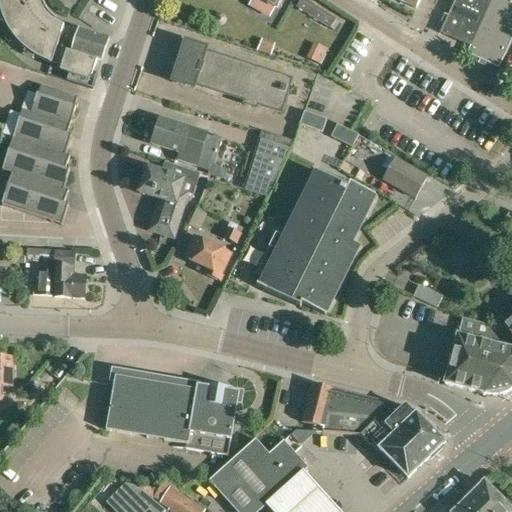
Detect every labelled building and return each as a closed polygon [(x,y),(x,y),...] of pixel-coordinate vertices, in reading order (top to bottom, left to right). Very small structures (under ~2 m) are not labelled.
[(4,24),(44,5),(42,2),(41,0),(6,0),(0,1),(0,11),(1,16),(4,24)] [(258,0),(276,10),(281,0),(258,0)] [(300,0),(295,8),(329,29),(336,20),(305,0),(300,0)] [(394,0),(415,9),(419,0),(394,0)] [(466,55),(467,55),(493,0),(454,0),(439,33),(469,47),(466,55)] [(493,0),(467,55),(498,69),(511,37),(511,0),(510,0),(493,0)] [(13,37),(15,41),(48,12),(47,10),(45,8),(44,5),(4,24),(7,28),(10,33),(13,37)] [(29,53),(32,55),(54,22),(56,19),(53,17),(51,15),(48,12),(15,41),(20,45),(22,48),(26,50),(29,53)] [(335,21),(330,28),(336,32),(341,25),(335,21)] [(51,64),(51,63),(56,48),(65,51),(73,28),(63,26),(60,25),(57,24),(54,22),(32,55),(33,56),(39,59),(45,62),(51,64)] [(65,51),(70,53),(71,52),(101,62),(108,40),(78,30),(73,28),(65,51)] [(270,55),(274,44),(261,40),(257,51),(270,55)] [(256,106),(280,113),(291,80),(205,53),(206,49),(184,42),(172,83),(193,90),(194,86),(244,102),(243,105),(255,109),(256,106)] [(306,59),(321,66),(328,50),(313,43),(306,59)] [(66,82),(91,90),(97,74),(92,73),(96,62),(70,53),(65,51),(56,48),(51,63),(61,66),(59,72),(68,75),(66,82)] [(1,205),(62,226),(68,206),(59,203),(70,171),(65,170),(70,156),(65,154),(71,136),(65,134),(77,98),(40,85),(31,112),(22,110),(2,170),(12,174),(1,205)] [(323,119),(305,113),(304,113),(299,126),(322,133),(326,120),(323,119)] [(180,163),(196,168),(202,148),(205,135),(190,130),(159,120),(151,145),(182,155),(180,163)] [(351,148),(357,136),(350,132),(336,126),(330,138),(351,148)] [(244,191),(265,198),(290,150),(260,140),(244,191)] [(382,182),(415,200),(428,177),(394,159),(382,182)] [(138,193),(162,201),(152,233),(173,240),(181,216),(187,197),(188,194),(183,192),(189,172),(166,164),(163,173),(146,168),(138,193)] [(223,179),(226,171),(211,166),(208,174),(223,179)] [(325,316),(358,249),(351,245),(375,197),(350,184),(348,188),(317,172),(285,237),(276,232),(255,274),(271,282),(267,290),(264,288),(263,290),(300,308),(302,305),(325,316)] [(190,228),(198,232),(206,215),(198,211),(190,228)] [(242,229),(229,223),(222,239),(235,245),(242,229)] [(203,275),(220,284),(223,276),(222,276),(231,256),(193,237),(183,259),(205,269),(203,275)] [(53,298),(84,300),(86,276),(74,276),(74,269),(73,269),(75,252),(26,249),(26,260),(43,261),(43,263),(53,264),(53,265),(55,265),(54,273),(39,272),(38,296),(54,297),(53,298)] [(15,265),(24,265),(25,253),(15,252),(15,265)] [(413,297),(436,308),(437,307),(441,297),(418,286),(414,296),(413,297)] [(445,385),(495,397),(507,394),(511,389),(511,346),(500,330),(500,328),(462,319),(456,338),(446,380),(445,385)] [(0,386),(11,387),(12,360),(0,359),(0,386)] [(171,447),(227,457),(239,394),(197,386),(196,390),(115,376),(105,431),(172,443),(171,447)] [(310,384),(301,423),(323,428),(322,433),(360,437),(367,444),(370,441),(407,480),(429,459),(445,444),(417,414),(414,417),(403,405),(310,384)] [(255,440),(209,482),(235,511),(258,511),(307,468),(294,454),(283,442),(269,455),(255,440)] [(342,511),(301,468),(265,501),(274,511),(342,511)] [(511,511),(483,482),(453,511),(511,511)] [(146,511),(148,511),(149,511),(164,511),(165,511),(151,501),(152,499),(131,487),(125,485),(117,493),(135,511),(146,511)] [(169,488),(159,503),(168,509),(167,511),(187,511),(193,503),(169,488)]
